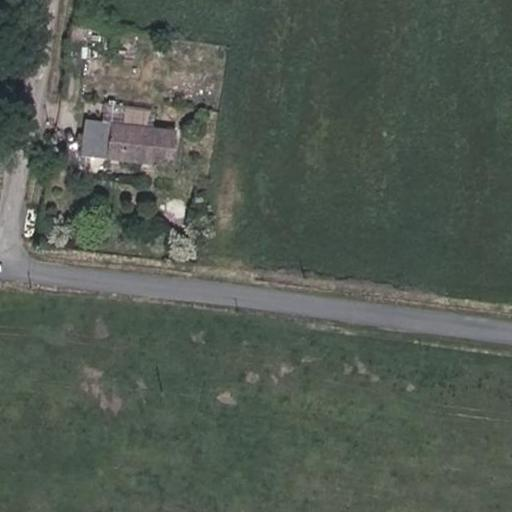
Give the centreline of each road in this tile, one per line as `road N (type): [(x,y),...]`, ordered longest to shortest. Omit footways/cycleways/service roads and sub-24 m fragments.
road 1 (tertiary): [(511,322),(171,278),(0,266)]
road 2 (unknown): [(7,266),(56,0)]
